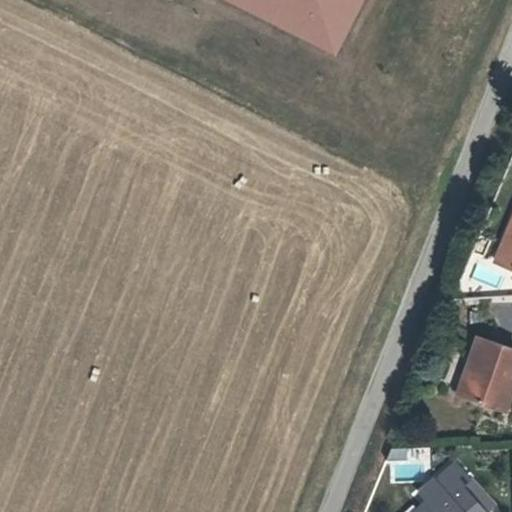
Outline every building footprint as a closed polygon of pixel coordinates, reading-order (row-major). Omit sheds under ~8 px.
[(234,0),(335,49),(359,0),(234,0)] [(511,218),(495,260),(511,266),(511,218)] [(509,379),(511,369),(511,347),(477,336),(457,393),(496,407),(506,378),(509,379)] [(504,410),(511,388),(511,380),(509,379),(506,378),(496,407),(504,410)] [(485,511),(462,485),(470,478),(456,463),(436,481),(435,480),(420,494),(425,500),(434,510),(430,511),(485,511)] [(487,511),(494,506),(470,478),(462,485),(485,511),(487,511)] [(430,511),(434,510),(425,500),(412,511),(430,511)]
